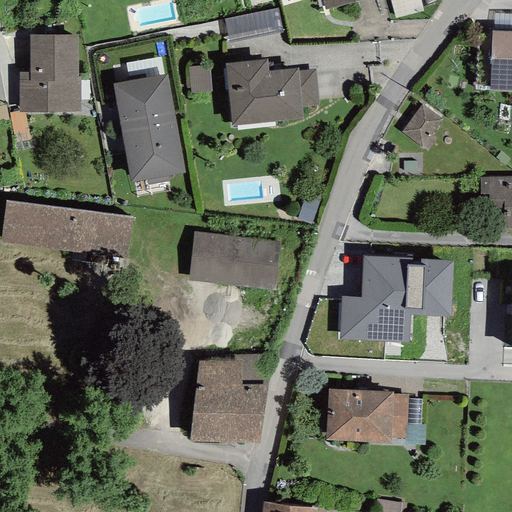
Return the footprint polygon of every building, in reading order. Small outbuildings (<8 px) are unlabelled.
[(320,0),(323,10),(359,0),(320,0)] [(389,0),(394,19),(423,12),(419,0),(389,0)] [(228,44),(282,32),(277,8),(223,19),(228,44)] [(511,31),(492,31),(489,91),(511,92),(511,31)] [(18,111),(18,113),(23,113),(80,112),(80,78),(77,77),(77,35),(28,35),(29,73),(19,72),(18,111)] [(267,59),(225,64),(232,125),(303,119),(302,106),(318,106),(315,70),(298,72),(297,68),(268,71),(267,59)] [(191,94),(211,91),(209,65),(189,67),(191,94)] [(122,136),(176,125),(167,74),(112,85),(122,136)] [(406,135),(431,144),(442,111),(417,103),(406,135)] [(30,140),(23,113),(18,113),(18,111),(9,113),(15,143),(30,140)] [(176,125),(122,136),(130,183),(185,173),(176,125)] [(503,209),(503,229),(511,229),(511,176),(479,177),(479,195),(488,195),(488,209),(503,209)] [(132,216),(6,201),(1,242),(126,259),(132,216)] [(280,243),(193,232),(188,281),(275,290),(280,243)] [(450,316),(453,261),(362,257),(361,298),(341,297),(340,340),(410,342),(410,315),(450,316)] [(227,360),(198,361),(189,441),(258,444),(267,386),(270,354),(227,355),(227,360)] [(404,439),(406,439),(407,425),(407,399),(408,395),(393,394),(394,392),(327,389),(325,440),(390,443),(390,437),(404,439)] [(421,399),(407,399),(407,425),(420,425),(421,399)] [(424,445),(425,425),(420,425),(407,425),(406,439),(404,439),(404,444),(424,445)] [(404,511),(406,504),(377,500),(375,511),(404,511)] [(316,511),(317,508),(263,501),(261,511),(316,511)]
